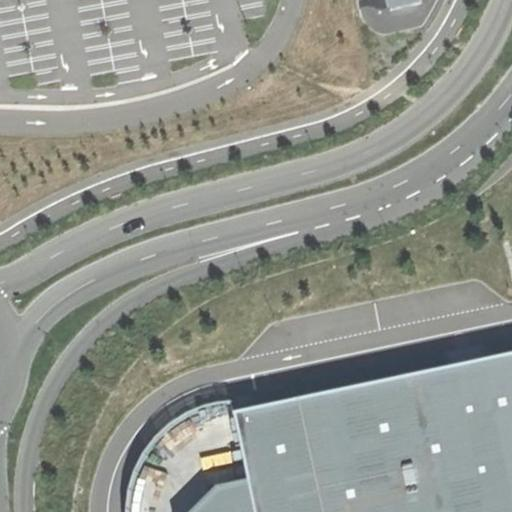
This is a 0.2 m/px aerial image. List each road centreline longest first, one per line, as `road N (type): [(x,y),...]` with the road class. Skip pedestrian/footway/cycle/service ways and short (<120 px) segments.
road 1 (tertiary): [(504,0),(454,84),(380,145),(351,160),(149,213),(0,281)]
road 2 (tertiary): [(23,511),(25,466),(42,405),(105,321),(164,284),(318,232),(348,204)]
road 3 (tertiary): [(9,368),(32,325),(109,272),(348,204)]
road 4 (tertiary): [(348,204),(442,162),(511,95)]
